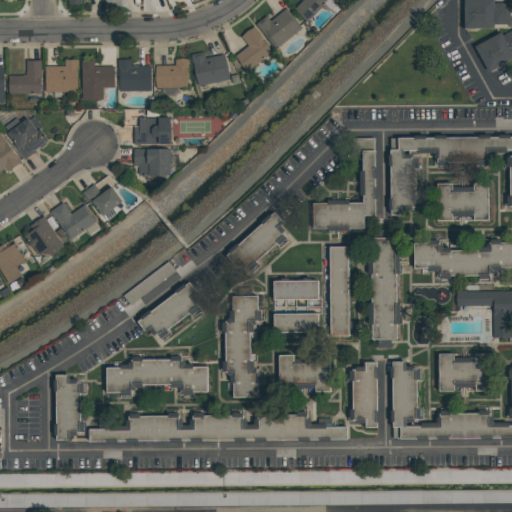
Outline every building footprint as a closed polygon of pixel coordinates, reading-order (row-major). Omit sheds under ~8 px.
[(328,0),(305,23),(293,10),(303,0),(328,0)] [(463,0),(494,0),(494,3),(509,3),(510,24),(494,24),(494,28),(464,29),(463,0)] [(255,25),(264,17),(269,23),(285,9),(300,28),(274,49),(255,25)] [(240,37),(253,28),(271,52),(245,71),(234,56),(247,47),(240,37)] [(474,46),(500,32),(502,35),(511,29),(511,59),(488,72),(474,46)] [(190,56),(202,54),(203,60),(222,55),(228,80),(196,87),(190,56)] [(64,60),(75,60),(76,93),(44,93),(44,67),(64,67),(64,60)] [(116,61),(129,60),(129,67),(149,67),(149,92),(117,92),(116,61)] [(173,60),(186,60),(186,89),(155,89),(154,67),(174,67),(173,60)] [(25,62),(39,61),(40,94),(7,95),(7,76),(25,76),(25,62)] [(80,61),(92,61),(92,67),(113,67),(113,88),(102,89),(102,101),(81,101),(80,61)] [(5,134),(26,118),(27,120),(34,115),(43,127),(38,130),(47,141),(44,144),(45,145),(39,149),(38,148),(33,151),(34,152),(23,160),(12,146),(13,145),(5,134)] [(137,119),(169,119),(169,146),(132,146),(132,129),(137,129),(137,119)] [(0,135),(20,163),(6,173),(3,169),(0,171),(0,135)] [(511,136),(511,207),(509,207),(509,206),(506,206),(506,196),(509,196),(509,167),(506,167),(506,156),(509,156),(511,156),(511,149),(506,150),(506,152),(490,153),(490,158),(487,158),(487,162),(486,162),(486,165),(476,165),(476,162),(448,162),(448,165),(438,166),(438,162),(436,162),(436,158),(434,158),(433,153),(418,153),(417,150),(403,151),(404,154),(411,154),(411,157),(415,156),(415,158),(417,158),(417,168),(414,168),(415,196),(418,196),(418,207),(415,207),(415,208),(411,208),(411,210),(402,210),(402,215),(390,215),(390,210),(388,210),(388,198),(390,198),(389,166),(388,166),(387,155),(389,155),(389,150),(397,149),(397,138),(413,138),(413,136),(425,136),(425,138),(434,137),(434,136),(445,135),(445,137),(478,137),(478,135),(489,135),(489,137),(498,137),(498,135),(509,135),(510,137),(511,136)] [(361,216),(361,229),(347,229),(347,231),(326,232),(326,229),(311,229),(311,204),(324,204),(324,201),(346,200),(346,204),(361,203),(361,197),(357,197),(357,171),(360,171),(360,153),(351,154),(351,139),(372,139),(373,168),(375,168),(375,179),(373,179),(373,189),(375,189),(375,200),(373,200),(373,216),(361,216)] [(132,150),(168,150),(168,176),(137,176),(137,166),(132,166),(132,150)] [(436,221),(436,183),(451,183),(451,187),(472,187),(472,183),(488,183),(488,220),(473,220),(473,217),(452,217),(452,221),(436,221)] [(81,193),(93,184),(100,194),(110,187),(121,203),(101,217),(93,207),(92,208),(81,193)] [(49,212),(62,203),(70,214),(83,205),(87,211),(86,212),(94,223),(68,240),(49,212)] [(223,257),(273,212),(282,223),(278,226),(283,231),(279,235),(284,240),(277,246),(274,244),(254,262),(257,265),(247,274),(241,268),(240,270),(235,265),(233,267),(223,257)] [(24,237),(32,231),(28,227),(42,217),(64,249),(50,258),(46,252),(38,257),(24,237)] [(393,239),(394,254),(397,254),(397,275),(394,275),(394,304),(397,304),(398,325),(394,325),(395,339),(370,339),(370,325),(366,325),(366,304),(370,304),(370,275),(366,275),(366,254),(369,254),(369,239),(393,239)] [(413,243),(428,243),(428,240),(438,240),(438,245),(442,245),(442,247),(450,247),(450,251),(478,250),(478,248),(485,248),(485,245),(490,244),(489,239),(500,239),(500,242),(511,242),(511,268),(500,268),(500,271),(492,271),(493,273),(488,273),(488,279),(478,279),(478,276),(450,276),(450,279),(440,279),(440,274),(436,274),(435,271),(428,271),(428,268),(413,269),(413,243)] [(0,273),(0,246),(2,245),(4,249),(13,244),(24,262),(15,268),(21,277),(7,285),(0,273)] [(328,248),(346,248),(348,337),(329,338),(328,248)] [(123,296),(168,262),(174,270),(128,304),(123,296)] [(271,282),(316,282),(316,300),(271,300),(271,282)] [(135,323),(187,283),(195,294),(191,297),(196,303),(193,304),(199,312),(192,318),(187,313),(163,331),(166,335),(158,341),(153,335),(150,336),(147,331),(143,334),(135,323)] [(455,291),(465,290),(465,292),(510,291),(510,290),(511,290),(511,316),(510,316),(511,338),(493,338),(492,306),(456,306),(455,291)] [(231,298),(256,297),(257,312),(260,312),(260,322),(254,322),(254,325),(252,326),(252,334),(250,334),(250,361),(253,361),(253,369),(262,369),(262,385),(258,385),(258,398),(231,398),(231,383),(229,383),(229,375),(226,375),(226,371),(221,371),(220,363),(225,363),(225,333),(220,333),(220,323),(227,323),(227,312),(231,312),(231,298)] [(316,333),(272,333),(272,315),(316,315),(316,333)] [(438,354),(453,354),(453,358),(474,357),(474,354),(489,354),(490,391),(474,391),(474,387),(453,387),(453,391),(438,391),(438,354)] [(292,356),(292,364),(314,364),(314,355),(329,355),(329,393),(278,393),(277,356),(292,356)] [(105,369),(119,369),(119,365),(127,365),(127,363),(130,363),(130,357),(140,357),(140,359),(169,359),(169,356),(179,356),(179,361),(183,361),(183,365),(191,365),(191,367),(205,367),(205,392),(192,393),(192,396),(181,396),(181,391),(178,391),(178,388),(170,388),(170,385),(141,385),(141,390),(133,390),(133,393),(129,393),(129,398),(120,398),(119,393),(105,393),(105,369)] [(405,361),(405,366),(412,366),(412,369),(416,369),(416,370),(419,370),(419,380),(416,380),(417,408),(420,408),(420,419),(417,419),(417,420),(413,420),(413,422),(406,423),(406,426),(420,426),(420,423),(436,423),(436,417),(438,417),(438,413),(440,413),(440,411),(449,410),(449,413),(477,413),(477,409),(488,409),(488,413),(490,413),(490,417),(493,417),(493,423),(508,422),(508,425),(511,425),(511,419),(511,418),(508,418),(508,408),(511,408),(511,379),(508,379),(508,369),(511,369),(511,368),(511,440),(501,440),(501,438),(492,438),(492,440),(480,440),(480,438),(448,439),(448,441),(437,441),(436,438),(427,439),(427,440),(416,441),(416,439),(399,439),(399,427),(392,427),(392,422),(390,422),(390,411),(392,411),(391,378),(389,378),(389,367),(391,367),(391,362),(405,361)] [(347,370),(362,370),(362,363),(375,363),(376,428),(362,428),(362,424),(348,424),(347,370)] [(68,376),(68,380),(74,380),(74,384),(82,384),(82,394),(78,394),(79,422),(82,422),(82,433),(75,433),(75,437),(68,437),(68,441),(54,441),(54,376),(68,376)] [(310,418),(310,425),(325,424),(325,428),(345,428),(345,441),(88,443),(88,430),(107,430),(108,432),(128,432),(128,420),(138,420),(138,417),(166,417),(166,419),(181,419),(181,426),(188,426),(188,418),(202,418),(202,416),(231,416),(231,418),(245,418),(245,426),(252,426),(252,417),(267,417),(267,416),(294,416),(294,418),(310,418)]
